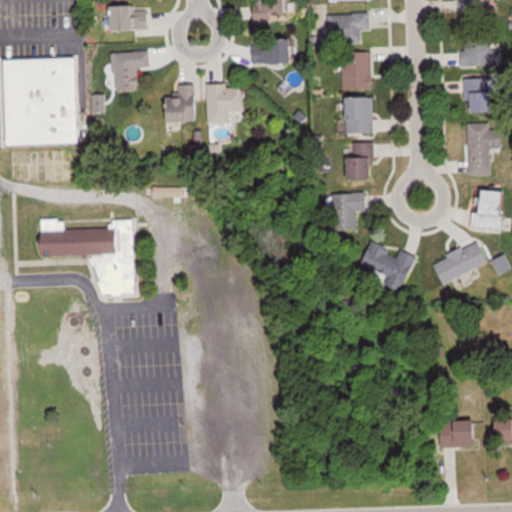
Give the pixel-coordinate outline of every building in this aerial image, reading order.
[(255,21),(290,21),(290,0),(255,0),(255,21)] [(461,0),(461,15),(492,15),(491,0),(461,0)] [(151,5),(114,6),(115,30),(152,29),(151,5)] [(371,13),(330,13),(330,43),(362,43),(362,29),(371,29),(371,13)] [(464,67),(500,66),(499,31),(463,32),(464,67)] [(294,63),(294,42),(253,42),(253,63),(294,63)] [(116,90),(142,89),(141,68),(153,67),(152,51),(114,52),(116,90)] [(374,52),(345,52),(345,88),(374,88),(374,52)] [(8,59),(10,144),(81,143),(79,57),(8,59)] [(496,112),(496,79),(466,79),(466,112),(496,112)] [(200,122),(200,84),(174,84),(174,122),(200,122)] [(247,112),(247,84),(209,84),(209,123),(241,123),(241,112),(247,112)] [(376,97),(348,97),(348,132),(376,132),(376,97)] [(471,175),(494,174),(493,148),(503,148),(503,128),(494,129),(493,122),(470,123),(471,175)] [(376,142),(351,142),(351,180),(376,180),(376,142)] [(505,228),(507,190),(486,189),(485,213),(475,212),(474,227),(505,228)] [(334,193),(335,230),(359,229),(359,212),(370,211),(369,192),(334,193)] [(45,255),(97,254),(98,295),(138,294),(136,222),(68,224),(68,219),(44,220),(45,255)] [(435,263),(446,284),(492,261),(481,240),(435,263)] [(386,274),(382,280),(401,290),(419,257),(403,248),(400,254),(382,245),(379,251),(372,247),(364,261),(386,274)] [(511,420),(496,421),(496,444),(511,443),(511,420)] [(480,422),(444,422),(444,447),(480,447),(480,422)]
